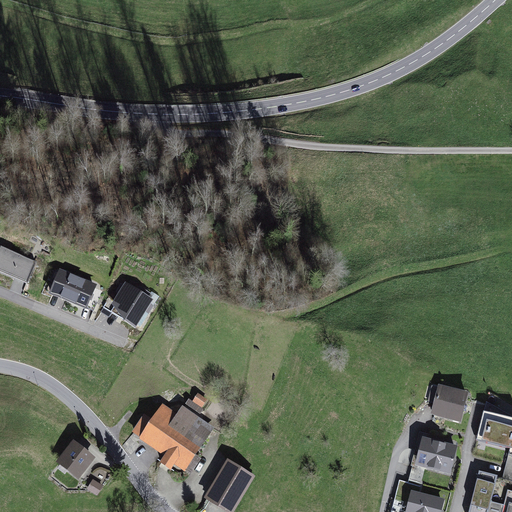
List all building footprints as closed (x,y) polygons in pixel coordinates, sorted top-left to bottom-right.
[(36,263),(3,249),(0,256),(0,269),(29,281),(36,263)] [(51,295),(86,308),(94,288),(59,274),(51,295)] [(150,302),(126,288),(111,312),(136,327),(150,302)] [(467,392),(435,383),(427,414),(459,423),(467,392)] [(162,405),(138,439),(185,471),(215,429),(199,418),(210,402),(197,391),(177,415),(162,405)] [(511,417),(482,409),(476,431),(511,440),(511,417)] [(457,448),(419,438),(412,467),(450,476),(457,448)] [(95,457),(73,439),(56,462),(78,480),(95,457)] [(227,460),(203,503),(220,511),(237,511),(257,477),(227,460)] [(503,480),(511,482),(511,461),(508,460),(503,480)] [(498,478),(479,474),(470,511),(500,511),(503,504),(492,502),(498,478)] [(104,485),(93,479),(87,489),(97,495),(104,485)] [(408,511),(436,511),(439,501),(413,494),(408,511)]
